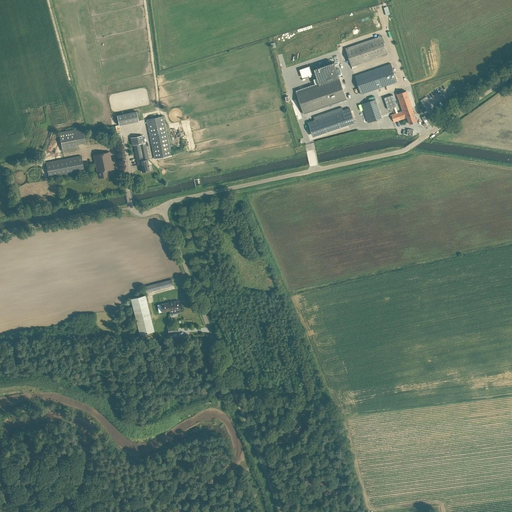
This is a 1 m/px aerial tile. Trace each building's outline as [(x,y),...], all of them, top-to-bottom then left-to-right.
[(345,48),(352,66),(388,54),(382,36),(345,48)] [(397,82),(391,63),(355,76),(361,94),(397,82)] [(298,69),(300,77),(311,74),(309,66),(298,69)] [(296,91),(304,114),(347,99),(339,77),(296,91)] [(410,124),(417,121),(406,91),(397,94),(403,111),(391,115),(394,122),(407,117),(410,124)] [(393,95),(384,98),(388,109),(397,106),(393,95)] [(362,104),(368,123),(382,118),(375,99),(362,104)] [(355,122),(350,108),(339,111),(344,126),(355,122)] [(147,119),(155,159),(171,155),(163,116),(147,119)] [(59,132),(63,151),(77,149),(76,145),(85,143),(82,127),(59,132)] [(144,142),(142,135),(131,137),(132,145),(133,145),(137,161),(147,159),(149,159),(145,142),(144,142)] [(93,155),(98,178),(107,176),(106,170),(113,169),(109,151),(93,155)] [(46,162),(49,178),(84,171),(81,155),(46,162)] [(150,170),(147,159),(137,161),(137,165),(140,164),(142,172),(150,170)] [(143,287),(144,293),(173,285),(172,279),(143,287)] [(145,295),(130,298),(139,334),(154,331),(145,295)] [(181,308),(179,300),(170,302),(171,306),(169,306),(169,310),(181,308)] [(160,304),(162,312),(169,310),(169,306),(171,306),(170,302),(160,304)] [(294,417),(281,434),(288,439),(293,431),(296,434),(303,424),(294,417)]
